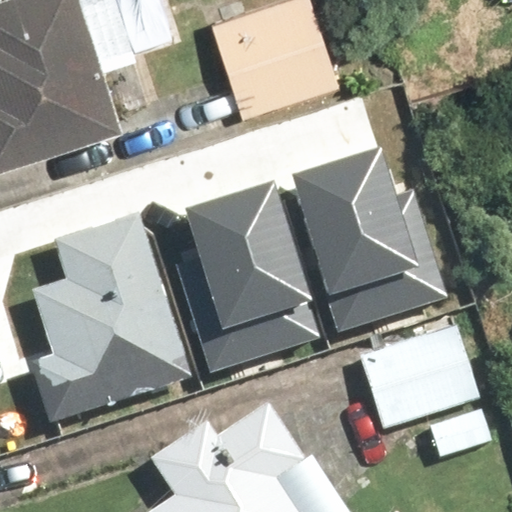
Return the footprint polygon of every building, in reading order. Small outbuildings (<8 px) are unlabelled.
[(0,0),(0,166),(109,132),(66,0),(0,0)] [(312,0),(268,0),(201,23),(233,119),(340,83),(312,0)] [(338,326),(455,288),(414,164),(387,173),(376,142),(286,171),(338,326)] [(164,250),(205,373),(322,335),(270,180),(181,209),(191,241),(164,250)] [(181,380),(126,215),(38,245),(51,284),(17,295),(38,359),(15,367),(35,428),(181,380)] [(349,364),(371,435),(481,401),(454,312),(373,337),(378,355),(349,364)] [(161,500),(141,511),(284,511),(265,483),(297,462),(260,406),(207,440),(197,424),(137,462),(161,500)] [(479,410),(422,433),(434,464),(492,441),(479,410)]
